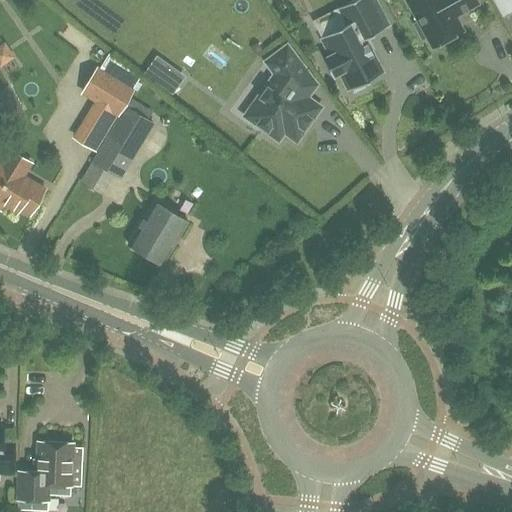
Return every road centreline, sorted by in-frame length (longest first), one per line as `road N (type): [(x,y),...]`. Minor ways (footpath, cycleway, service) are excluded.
road 1 (secondary): [(287,356),(42,283)]
road 2 (secondary): [(42,283),(267,399)]
road 3 (tertiary): [(443,188),(416,213),(335,336)]
road 4 (tertiary): [(385,356),(393,300),(443,188)]
road 5 (tertiary): [(385,453),(511,490)]
road 6 (tertiary): [(511,470),(404,412)]
